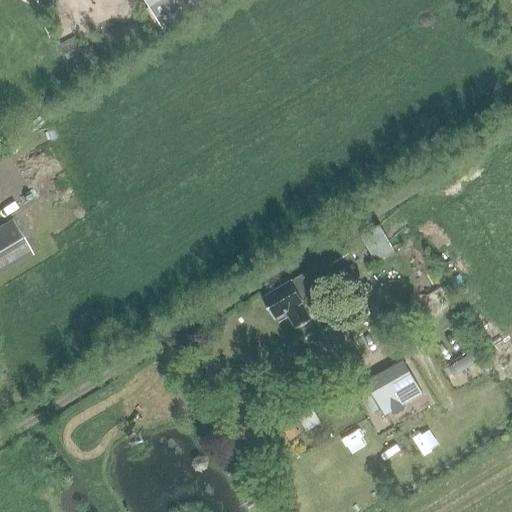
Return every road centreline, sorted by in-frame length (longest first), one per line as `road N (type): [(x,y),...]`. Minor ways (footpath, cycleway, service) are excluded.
road 1 (track): [(511,129),(0,439)]
road 2 (track): [(150,348),(181,362),(224,431),(246,436),(350,366),(400,349),(450,318)]
